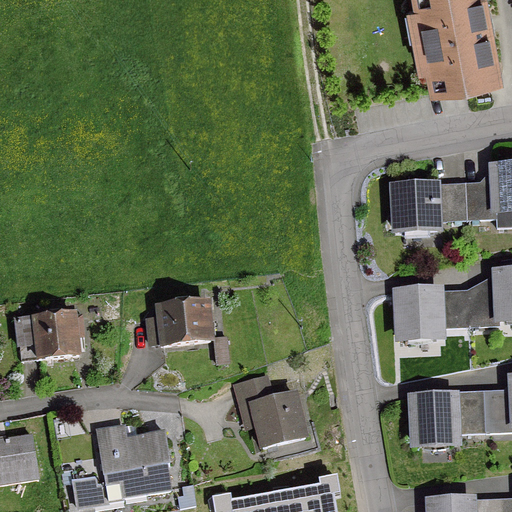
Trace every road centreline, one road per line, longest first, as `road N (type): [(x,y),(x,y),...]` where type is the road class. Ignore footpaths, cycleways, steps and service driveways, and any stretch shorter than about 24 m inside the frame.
road 1 (residential): [(381,511),(337,180),(374,148),(511,121)]
road 2 (residential): [(0,413),(74,400),(178,405)]
road 3 (track): [(345,166),(320,136),(304,0)]
